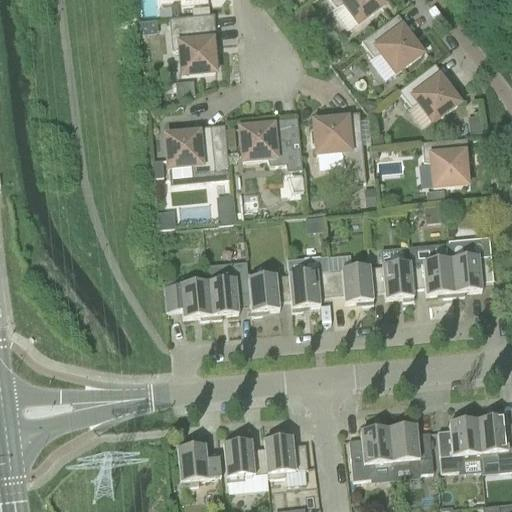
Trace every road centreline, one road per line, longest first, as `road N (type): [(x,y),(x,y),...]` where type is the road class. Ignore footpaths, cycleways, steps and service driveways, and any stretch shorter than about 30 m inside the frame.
road 1 (residential): [(187,400),(181,360),(315,347),(493,330),(500,370)]
road 2 (residential): [(320,387),(500,370)]
road 3 (unclassified): [(0,428),(59,423),(131,402)]
road 4 (residential): [(187,400),(320,387)]
road 5 (residential): [(511,106),(431,0)]
road 6 (unclassified): [(131,402),(0,397)]
road 7 (residential): [(331,511),(320,387)]
